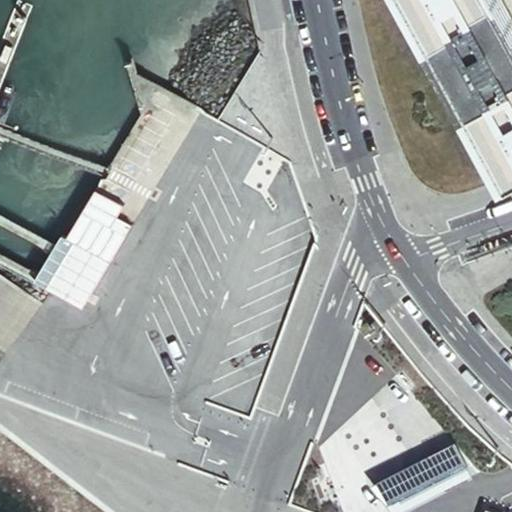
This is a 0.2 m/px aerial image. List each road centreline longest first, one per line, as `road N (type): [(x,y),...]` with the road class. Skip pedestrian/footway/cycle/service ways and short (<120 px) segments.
road 1 (residential): [(318,0),(358,165),(398,263)]
road 2 (residential): [(398,263),(425,310),(511,402)]
road 3 (residential): [(398,263),(511,224)]
